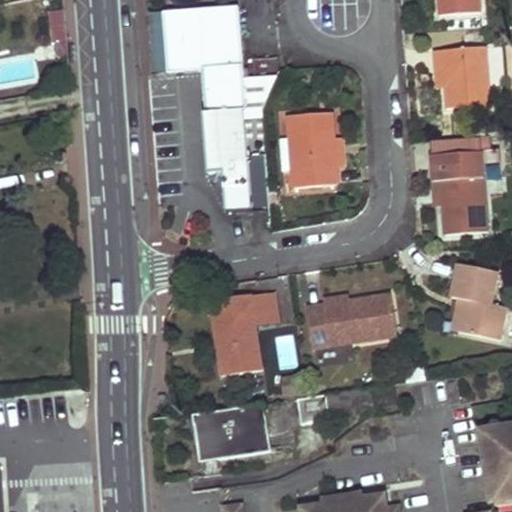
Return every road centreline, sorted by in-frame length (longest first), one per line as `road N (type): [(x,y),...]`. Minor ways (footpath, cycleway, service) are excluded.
road 1 (residential): [(114,274),(365,238),(385,221),(392,197),(386,109),(372,43),(349,0)]
road 2 (secondary): [(114,274),(98,0)]
road 3 (secondary): [(125,511),(114,274)]
